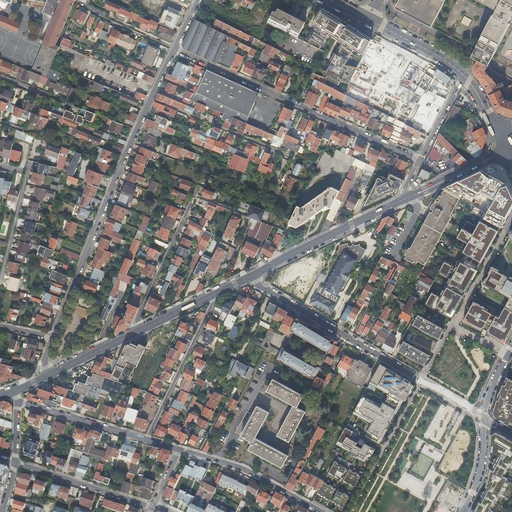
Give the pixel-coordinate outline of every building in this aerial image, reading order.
[(0,0),(0,26),(17,33),(21,24),(0,14),(0,0),(2,0),(10,4),(12,0),(0,0)] [(42,44),(43,44),(57,50),(58,51),(59,47),(56,45),(74,0),(61,0),(61,1),(59,0),(47,0),(42,11),(54,17),(42,44)] [(252,9),(256,2),(252,0),(243,0),(241,4),(245,7),(246,6),(248,3),(250,4),(248,7),(252,9)] [(471,57),(477,61),(488,66),(490,62),(492,58),(511,68),(511,0),(399,0),(395,8),(449,36),(475,50),(473,53),(471,57)] [(157,29),(159,23),(145,17),(146,16),(136,12),(136,13),(132,11),(132,13),(129,12),(121,8),(122,7),(108,1),(106,6),(119,12),(118,16),(126,19),(126,18),(129,19),(129,18),(133,20),(133,19),(136,20),(138,21),(143,23),(141,28),(146,30),(146,31),(150,33),(152,27),(157,29)] [(202,5),(200,10),(205,12),(206,13),(209,14),(211,10),(208,8),(202,5)] [(159,22),(173,29),(180,15),(179,15),(181,11),(168,6),(167,9),(165,9),(161,18),(160,18),(160,19),(159,22)] [(350,25),(323,8),(313,23),(316,25),(306,42),(320,49),(321,46),(321,45),(322,44),(329,34),(342,42),(339,47),(336,54),(334,53),(324,73),(327,75),(325,78),(338,85),(341,78),(349,82),(356,70),(346,64),(351,54),(354,50),(358,52),(357,54),(363,57),(363,56),(368,46),(372,39),(350,25)] [(76,9),(73,16),(84,21),(87,14),(78,10),(76,9)] [(277,12),(273,11),(268,21),(298,36),(305,23),(278,9),(277,12)] [(91,13),(86,25),(90,27),(95,15),(92,14),(91,13)] [(230,69),(237,53),(239,49),(237,48),(240,41),(195,19),(182,44),(184,48),(230,69)] [(217,19),(216,21),(214,24),(221,27),(229,31),(232,32),(248,40),(250,35),(217,19)] [(96,32),(95,35),(98,37),(102,29),(105,22),(102,21),(101,24),(99,23),(95,31),(96,32)] [(162,31),(160,36),(171,40),(173,36),(175,31),(169,28),(169,29),(161,26),(159,30),(162,31)] [(102,29),(98,37),(106,40),(109,32),(102,29)] [(120,33),(120,32),(116,30),(111,42),(115,44),(116,43),(120,33)] [(69,32),(66,31),(61,44),(68,47),(72,48),(73,44),(70,42),(71,40),(66,38),(69,32)] [(124,35),(120,33),(116,43),(129,48),(130,47),(134,49),(137,41),(133,39),(129,37),(129,36),(125,34),(124,35)] [(266,47),(263,53),(269,56),(273,58),(277,51),(280,53),(281,53),(286,55),(287,54),(259,40),(254,37),(253,39),(255,40),(253,43),(259,46),(260,44),(266,47)] [(240,48),(242,49),(242,47),(249,51),(251,47),(242,43),(240,48)] [(43,44),(31,71),(46,77),(50,67),(57,50),(43,44)] [(146,52),(142,63),(152,67),(160,49),(149,45),(146,52)] [(251,47),(249,51),(248,54),(253,56),(257,50),(251,47)] [(240,55),(237,53),(230,69),(237,72),(239,67),(238,66),(240,61),(242,62),(244,57),(240,55)] [(270,63),(269,66),(278,70),(279,68),(280,64),(273,61),(274,59),(273,58),(270,63)] [(108,59),(107,63),(127,72),(129,68),(117,63),(116,65),(114,64),(114,63),(112,62),(113,61),(108,59)] [(4,60),(0,69),(9,73),(12,65),(8,63),(8,62),(4,60)] [(243,70),(252,74),(252,73),(256,65),(248,61),(243,70)] [(484,87),(485,87),(495,83),(491,78),(490,79),(485,70),(487,67),(488,66),(477,61),(473,68),(473,72),(478,77),(481,81),(484,87)] [(187,82),(192,72),(193,69),(178,62),(172,76),(184,81),(187,82)] [(259,76),(264,78),(267,70),(262,68),(262,70),(258,68),(260,63),(258,62),(256,65),(252,73),(255,74),(254,75),(258,77),(259,76)] [(197,74),(201,67),(196,64),(193,69),(192,72),(197,74)] [(278,81),(275,89),(281,92),(290,72),(298,76),(300,72),(286,64),(282,73),(280,77),(278,81)] [(16,80),(19,81),(20,79),(21,78),(25,68),(22,67),(20,73),(19,72),(17,78),(16,80)] [(46,77),(48,78),(52,79),(61,83),(65,73),(50,67),(46,77)] [(501,77),(502,75),(489,67),(488,68),(490,69),(489,71),(501,77)] [(25,68),(21,78),(28,81),(30,76),(39,80),(39,81),(46,83),(48,78),(46,77),(31,71),(25,68)] [(155,76),(158,71),(154,70),(154,71),(146,68),(145,71),(144,70),(143,71),(155,76)] [(226,121),(231,123),(234,118),(246,123),(259,92),(214,73),(207,69),(206,71),(205,75),(203,78),(202,81),(199,87),(196,94),(193,93),(190,99),(197,102),(206,106),(223,113),(220,119),(225,121),(226,121)] [(205,75),(206,71),(201,69),(198,75),(200,76),(203,78),(205,75)] [(435,83),(451,91),(458,78),(441,70),(435,83)] [(143,79),(152,83),(155,77),(145,73),(143,79)] [(193,84),(187,82),(184,81),(172,76),(167,74),(165,78),(177,83),(182,85),(186,85),(191,87),(193,84)] [(501,78),(511,84),(511,80),(502,75),(501,77),(501,78)] [(313,84),(318,87),(323,89),(330,92),(330,93),(332,93),(334,88),(320,81),(315,79),(313,84)] [(51,82),(49,86),(63,91),(69,93),(71,87),(63,84),(58,82),(57,85),(51,82)] [(104,86),(95,82),(93,88),(102,92),(104,86)] [(485,87),(489,95),(505,88),(502,82),(496,85),(495,83),(485,87)] [(177,86),(169,83),(166,90),(174,94),(177,86)] [(505,88),(489,95),(497,111),(511,116),(511,102),(504,100),(501,93),(504,91),(506,95),(511,92),(511,84),(505,88)] [(188,91),(193,93),(196,94),(199,87),(196,86),(195,85),(193,90),(190,88),(189,88),(187,91),(188,91)] [(311,88),(305,102),(314,106),(319,94),(317,93),(317,92),(315,92),(316,92),(316,90),(311,88)] [(344,93),(334,88),(332,93),(331,94),(349,103),(347,108),(343,106),(342,108),(330,102),(333,96),(331,95),(330,98),(324,111),(338,117),(340,112),(349,116),(350,116),(355,103),(357,100),(344,93)] [(0,97),(0,100),(11,104),(15,94),(3,89),(0,97)] [(188,104),(190,99),(193,93),(188,91),(185,97),(184,97),(182,102),(188,104)] [(147,95),(139,92),(136,99),(139,100),(144,102),(144,100),(141,99),(142,96),(146,98),(147,95)] [(170,105),(173,99),(159,93),(156,99),(170,105)] [(331,94),(332,93),(330,93),(328,97),(325,95),(324,98),(319,109),(324,111),(330,98),(331,95),(331,94)] [(136,99),(134,98),(124,94),(122,99),(137,105),(139,100),(136,99)] [(349,103),(331,94),(331,95),(333,96),(330,102),(342,108),(343,106),(347,108),(349,103)] [(93,96),(90,95),(88,100),(87,99),(86,101),(87,102),(86,104),(98,109),(99,107),(107,110),(110,103),(102,100),(93,96)] [(21,108),(24,109),(30,112),(34,102),(25,98),(21,108)] [(192,114),(195,108),(173,99),(170,105),(192,114)] [(7,111),(11,112),(14,105),(11,104),(0,100),(0,108),(5,110),(7,111)] [(448,116),(444,123),(448,128),(453,118),(454,119),(460,108),(459,107),(461,102),(456,100),(454,105),(453,105),(448,115),(448,116)] [(165,106),(155,102),(153,106),(158,108),(165,111),(165,109),(164,109),(165,106)] [(204,112),(206,106),(197,102),(195,108),(204,112)] [(369,106),(365,103),(363,107),(355,103),(350,116),(358,119),(358,118),(367,122),(373,110),(368,108),(369,106)] [(22,115),(24,109),(21,108),(16,106),(14,114),(18,115),(19,116),(21,117),(22,115)] [(88,110),(77,106),(74,113),(69,111),(66,118),(80,123),(81,123),(84,116),(85,117),(88,110)] [(278,121),(283,123),(284,120),(289,109),(284,107),(278,121)] [(52,112),(42,108),(39,115),(48,118),(49,119),(52,112)] [(167,117),(169,112),(166,111),(165,111),(158,108),(156,112),(167,117)] [(374,108),(373,110),(367,122),(366,124),(377,129),(379,126),(384,128),(386,124),(386,123),(387,122),(390,116),(385,113),(381,121),(379,120),(377,119),(372,117),(372,115),(373,116),(374,115),(377,110),(374,108)] [(22,115),(28,118),(29,115),(30,112),(24,109),(22,115)] [(283,123),(286,124),(287,125),(289,120),(293,111),(289,109),(284,120),(283,123)] [(127,118),(135,121),(138,114),(136,113),(132,112),(130,116),(128,115),(127,118)] [(31,116),(30,120),(39,124),(37,128),(44,130),(45,126),(47,121),(48,118),(39,115),(33,113),(31,116)] [(155,122),(166,126),(168,119),(158,115),(155,122)] [(474,129),(482,125),(477,115),(468,119),(470,122),(471,122),(473,125),(472,127),(474,129)] [(398,120),(390,116),(387,122),(386,123),(395,127),(389,140),(397,143),(400,137),(406,124),(404,123),(398,120)] [(77,124),(79,125),(80,123),(66,118),(65,117),(63,122),(76,126),(77,124)] [(236,132),(243,135),(245,129),(248,123),(246,123),(234,118),(231,123),(241,127),(241,126),(243,127),(242,129),(240,129),(239,129),(238,130),(237,130),(236,132)] [(298,127),(304,130),(308,120),(303,118),(298,127)] [(123,124),(109,119),(108,123),(112,125),(110,129),(115,131),(119,133),(123,124)] [(150,127),(154,129),(156,125),(161,127),(160,129),(163,131),(164,130),(171,133),(173,129),(172,128),(169,127),(166,126),(155,122),(147,119),(144,125),(150,127)] [(305,131),(309,133),(314,124),(315,121),(310,119),(305,131)] [(224,127),(229,129),(231,123),(226,121),(225,121),(223,126),(224,127)] [(248,123),(245,129),(263,136),(265,131),(248,123)] [(277,136),(281,138),(286,128),(285,127),(286,124),(283,123),(277,136)] [(106,139),(108,134),(98,130),(90,127),(83,124),(82,126),(91,130),(91,131),(94,133),(94,134),(106,139)] [(386,124),(384,128),(382,133),(389,136),(393,127),(386,124)] [(422,132),(406,124),(400,137),(410,142),(413,135),(419,138),(420,136),(422,132)] [(190,136),(203,141),(206,142),(208,138),(209,135),(213,127),(210,126),(206,134),(205,136),(198,133),(199,131),(193,128),(193,129),(192,132),(190,136)] [(213,149),(216,141),(210,138),(211,136),(212,136),(213,135),(218,138),(221,129),(213,126),(213,127),(209,135),(208,138),(206,142),(203,141),(201,145),(213,149)] [(160,135),(161,132),(154,129),(150,127),(147,134),(157,138),(158,134),(160,135)] [(324,137),(329,140),(334,130),(327,127),(327,128),(322,138),(323,139),(324,137)] [(466,148),(474,158),(480,155),(486,137),(486,135),(483,127),(477,130),(472,133),(474,137),(474,140),(477,144),(473,147),(471,145),(470,146),(470,145),(466,148)] [(102,139),(75,129),(73,134),(77,135),(88,139),(88,140),(100,144),(101,141),(104,142),(104,140),(102,139)] [(34,136),(23,132),(16,130),(15,136),(32,143),(34,136)] [(329,140),(327,145),(329,146),(331,141),(330,141),(331,139),(339,142),(343,134),(334,130),(329,140)] [(263,136),(261,139),(267,141),(268,139),(267,138),(269,136),(273,138),(272,140),(271,142),(278,145),(279,143),(281,138),(277,136),(274,135),(270,133),(265,131),(263,136)] [(440,132),(437,138),(450,151),(454,147),(444,137),(440,132)] [(309,133),(305,142),(311,145),(315,136),(309,133)] [(153,146),(157,138),(147,134),(144,143),(153,146)] [(230,135),(228,135),(225,141),(222,149),(228,151),(233,137),(234,136),(230,134),(230,135)] [(343,134),(339,142),(347,146),(350,138),(349,138),(349,137),(343,134)] [(287,135),(285,139),(297,144),(299,140),(287,135)] [(310,150),(316,152),(317,150),(322,139),(319,138),(320,136),(316,135),(310,150)] [(437,138),(432,147),(440,155),(446,154),(448,157),(452,153),(450,151),(437,138)] [(168,142),(161,139),(159,146),(166,149),(168,142)] [(222,149),(225,141),(220,139),(218,142),(216,141),(213,149),(221,153),(222,149)] [(285,139),(282,145),(296,150),(299,152),(302,146),(297,144),(285,139)] [(242,151),(237,149),(237,150),(236,151),(235,154),(237,155),(248,159),(254,143),(250,141),(245,152),(242,151)] [(354,149),(363,153),(367,145),(358,141),(354,149)] [(256,144),(254,143),(248,159),(251,160),(260,164),(266,150),(267,148),(264,147),(259,158),(257,157),(255,156),(254,156),(256,152),(255,151),(256,147),(258,144),(256,144)] [(193,159),(195,153),(173,144),(169,154),(180,158),(181,155),(182,153),(187,155),(186,156),(193,159)] [(45,152),(58,157),(61,149),(48,145),(45,152)] [(105,149),(101,147),(99,151),(101,152),(103,153),(100,161),(102,162),(109,164),(112,156),(110,155),(112,151),(105,149)] [(150,158),(153,151),(142,147),(139,154),(148,157),(150,158)] [(452,158),(459,165),(468,161),(458,151),(456,149),(454,147),(450,151),(452,153),(454,155),(453,157),(452,158)] [(12,148),(11,148),(11,150),(5,148),(4,151),(3,157),(10,158),(12,150),(12,148)] [(69,175),(73,177),(82,154),(76,152),(69,149),(68,152),(68,153),(69,153),(74,155),(71,163),(66,161),(65,164),(70,166),(67,174),(69,175)] [(336,149),(333,156),(352,165),(355,158),(351,156),(348,154),(341,151),(336,149)] [(10,158),(19,160),(21,152),(12,150),(10,158)] [(266,150),(260,164),(273,169),(275,163),(271,161),(270,165),(266,163),(266,162),(271,152),(266,150)] [(371,158),(377,161),(378,158),(381,152),(375,150),(371,158)] [(381,152),(378,158),(384,160),(384,161),(385,162),(385,161),(388,154),(385,152),(385,151),(382,150),(381,152)] [(68,153),(68,152),(62,151),(57,167),(63,169),(65,164),(66,161),(68,153)] [(322,155),(320,160),(315,169),(322,172),(330,155),(331,154),(324,151),(323,152),(322,155)] [(145,164),(148,157),(139,154),(138,153),(135,161),(145,164)] [(234,153),(232,160),(248,167),(251,160),(248,159),(237,155),(235,154),(234,153)] [(388,154),(385,161),(393,165),(396,158),(392,156),(390,155),(390,154),(389,153),(388,154)] [(361,157),(360,160),(366,162),(373,165),(375,166),(376,163),(373,162),(368,161),(366,159),(361,157)] [(344,182),(339,191),(331,208),(326,218),(332,221),(349,185),(351,181),(356,172),(355,172),(358,167),(363,169),(364,168),(366,162),(360,160),(356,158),(353,164),(352,165),(350,170),(346,178),(344,182)] [(391,173),(404,179),(407,174),(396,169),(397,168),(404,171),(408,162),(399,158),(395,167),(394,166),(392,171),(391,173)] [(98,160),(95,159),(94,161),(98,163),(98,164),(99,165),(97,169),(107,172),(110,165),(109,164),(102,162),(100,161),(98,160)] [(248,167),(232,160),(229,166),(246,173),(248,167)] [(145,164),(135,161),(133,166),(134,166),(133,170),(142,173),(145,164)] [(373,165),(366,162),(364,168),(367,169),(365,173),(364,176),(365,176),(369,179),(372,173),(375,168),(372,167),(373,165)] [(297,163),(293,173),(297,175),(302,165),(297,163)] [(38,169),(37,173),(45,175),(55,177),(60,179),(62,173),(63,169),(57,167),(49,166),(48,170),(47,171),(38,169)] [(103,174),(89,169),(84,181),(89,183),(99,187),(103,174)] [(511,195),(508,184),(482,171),(443,189),(444,191),(461,199),(463,200),(468,193),(475,198),(484,194),(494,200),(487,213),(481,210),(477,215),(484,218),(501,229),(511,206),(511,205),(511,203),(511,195)] [(37,173),(34,172),(32,181),(36,182),(36,183),(41,184),(42,180),(43,180),(45,175),(37,173)] [(143,177),(130,172),(127,179),(135,182),(137,178),(141,180),(143,177)] [(400,188),(404,179),(391,173),(388,178),(381,175),(379,181),(377,180),(365,205),(400,188)] [(73,177),(69,175),(67,180),(77,184),(79,179),(73,177)] [(287,181),(287,182),(296,186),(298,179),(289,175),(288,175),(286,180),(287,181)] [(365,176),(364,176),(363,176),(357,187),(364,190),(369,179),(365,176)] [(191,185),(192,182),(186,180),(183,179),(179,187),(182,188),(180,191),(187,194),(190,187),(191,185)] [(10,190),(10,187),(12,181),(5,180),(2,193),(6,194),(7,190),(10,190)] [(148,190),(154,193),(158,183),(152,181),(148,190)] [(135,185),(126,182),(122,193),(132,198),(136,190),(133,189),(135,185)] [(296,186),(287,182),(284,188),(293,192),(296,186)] [(87,185),(84,194),(86,195),(94,198),(99,187),(89,183),(88,185),(87,185)] [(50,184),(49,190),(56,192),(58,186),(55,185),(50,184)] [(17,202),(19,197),(20,191),(15,190),(15,189),(12,188),(10,187),(10,190),(7,199),(9,200),(17,202)] [(36,187),(33,200),(43,203),(45,195),(52,197),(55,197),(56,192),(49,190),(36,187)] [(215,191),(206,187),(203,194),(212,198),(215,191)] [(297,206),(296,207),(293,213),(290,220),(288,223),(297,227),(327,206),(331,208),(339,191),(332,187),(331,187),(329,188),(329,189),(327,190),(325,191),(325,192),(321,195),(320,195),(319,196),(317,196),(316,198),(315,198),(314,198),(313,200),(312,200),(311,201),(310,202),(309,202),(308,204),(306,204),(306,205),(304,206),(303,206),(302,207),(301,207),(297,206)] [(175,200),(178,201),(183,203),(186,195),(174,189),(172,193),(177,195),(175,200)] [(438,202),(436,201),(436,200),(435,202),(434,202),(430,208),(430,209),(431,210),(409,248),(408,248),(404,255),(406,256),(404,259),(413,264),(414,262),(417,264),(418,262),(424,265),(426,262),(426,263),(461,199),(444,191),(441,196),(439,195),(437,199),(439,200),(438,202)] [(117,201),(113,200),(111,203),(116,205),(118,206),(119,203),(126,206),(129,199),(137,203),(138,200),(132,198),(122,193),(121,193),(117,201)] [(98,203),(99,200),(94,198),(86,195),(82,206),(91,209),(92,205),(91,205),(93,201),(98,203)] [(351,195),(346,205),(354,209),(359,199),(351,195)] [(31,201),(28,210),(37,212),(39,203),(31,201)] [(217,205),(209,202),(208,205),(210,206),(205,217),(210,220),(216,208),(217,205)] [(50,204),(45,203),(42,213),(49,215),(50,212),(51,210),(52,205),(50,204)] [(169,213),(168,216),(175,219),(179,210),(180,210),(168,204),(165,211),(169,213)] [(123,221),(128,209),(118,206),(116,205),(112,216),(123,221)] [(88,217),(91,210),(91,209),(82,206),(81,209),(79,208),(78,212),(79,213),(77,217),(84,220),(86,216),(88,217)] [(37,212),(28,210),(25,220),(27,220),(36,223),(39,212),(37,212)] [(407,210),(403,217),(408,220),(412,213),(407,210)] [(388,217),(385,223),(387,224),(386,225),(391,227),(392,225),(396,218),(399,212),(400,211),(394,214),(392,219),(388,217)] [(161,225),(161,226),(170,230),(173,224),(175,219),(168,216),(166,215),(164,220),(165,221),(163,226),(161,225)] [(241,219),(232,215),(228,225),(236,229),(241,219)] [(138,229),(144,231),(145,232),(145,230),(149,222),(151,218),(144,216),(138,229)] [(380,223),(376,229),(381,232),(385,223),(388,217),(389,216),(382,220),(380,223)] [(190,222),(188,227),(196,230),(199,232),(201,233),(204,226),(203,226),(206,220),(202,218),(200,224),(200,225),(200,226),(190,222)] [(254,219),(251,218),(250,220),(246,227),(249,229),(254,219)] [(332,221),(326,218),(319,233),(328,229),(332,221)] [(78,223),(69,219),(63,233),(73,237),(78,223)] [(108,224),(106,228),(118,232),(121,224),(108,219),(107,223),(108,224)] [(265,243),(273,226),(264,223),(258,220),(254,219),(249,229),(247,234),(250,236),(259,240),(260,240),(262,241),(260,246),(263,247),(265,243)] [(497,229),(479,219),(472,233),(462,228),(458,237),(467,242),(462,250),(480,260),(497,229)] [(35,233),(38,223),(27,220),(24,231),(35,233)] [(236,229),(228,225),(223,235),(225,236),(231,239),(236,229)] [(391,227),(388,233),(393,236),(397,228),(392,225),(391,227)] [(170,230),(161,226),(160,227),(162,228),(158,236),(166,240),(170,230)] [(196,230),(188,227),(185,234),(192,237),(196,230)] [(106,228),(104,232),(120,239),(124,240),(125,236),(106,228)] [(119,279),(124,281),(127,274),(132,262),(137,250),(141,241),(140,241),(144,231),(138,229),(134,239),(132,243),(130,248),(126,258),(122,268),(118,277),(117,279),(119,279)] [(24,231),(23,230),(20,241),(29,243),(32,233),(24,231)] [(120,239),(104,232),(102,236),(115,241),(115,240),(119,241),(120,239)] [(199,232),(195,240),(200,242),(204,234),(201,233),(199,232)] [(201,250),(204,251),(211,236),(204,233),(204,234),(200,242),(196,250),(192,260),(189,266),(194,269),(200,255),(198,254),(201,250)] [(276,234),(271,244),(277,246),(282,236),(279,235),(280,234),(278,233),(278,234),(276,234)] [(58,240),(59,237),(51,234),(47,245),(51,246),(53,238),(58,240)] [(510,298),(505,307),(511,311),(511,235),(511,238),(511,240),(511,279),(508,277),(492,269),(484,284),(510,298)] [(96,242),(95,246),(99,247),(101,248),(102,246),(108,248),(111,241),(102,237),(100,243),(96,242)] [(183,237),(181,243),(191,247),(192,246),(190,245),(192,241),(183,237)] [(511,240),(511,238),(510,237),(502,252),(511,271),(508,277),(511,279),(511,240)] [(168,245),(155,239),(154,241),(154,243),(162,246),(163,247),(167,248),(168,245)] [(27,254),(29,243),(20,241),(18,252),(27,254)] [(241,251),(254,257),(259,247),(251,243),(250,243),(246,241),(241,251)] [(263,247),(261,251),(263,252),(260,258),(264,259),(266,254),(270,246),(265,243),(263,247)] [(322,310),(330,315),(335,305),(337,303),(338,299),(340,297),(337,296),(346,280),(346,281),(348,277),(350,274),(349,273),(351,270),(357,260),(359,261),(362,255),(365,250),(360,247),(359,245),(355,246),(355,248),(352,248),(349,247),(347,246),(347,244),(340,246),(340,248),(338,253),(342,255),(332,273),(324,288),(320,286),(316,294),(315,293),(310,303),(317,307),(322,310)] [(50,259),(53,250),(46,247),(40,245),(40,246),(37,254),(44,256),(50,259)] [(180,246),(176,253),(186,257),(187,255),(186,255),(188,250),(180,246)] [(271,256),(273,256),(276,248),(270,246),(266,254),(271,256)] [(99,247),(95,257),(104,260),(108,262),(112,253),(109,252),(101,248),(99,247)] [(212,257),(221,261),(226,251),(217,247),(212,257)] [(321,260),(328,263),(333,250),(326,247),(321,260)] [(150,248),(147,255),(148,255),(150,256),(155,258),(156,259),(157,259),(160,252),(150,248)] [(70,256),(76,259),(78,255),(66,250),(64,254),(70,256)] [(25,261),(27,254),(18,252),(16,259),(25,261)] [(373,259),(370,266),(375,269),(377,265),(381,257),(382,256),(377,253),(373,259)] [(203,254),(194,273),(198,275),(201,270),(205,272),(208,267),(212,258),(210,257),(210,256),(206,254),(206,255),(203,254)] [(172,262),(188,269),(188,268),(180,264),(183,258),(175,255),(172,262)] [(53,263),(54,260),(50,259),(44,256),(42,260),(41,265),(46,267),(49,261),(51,262),(53,263)] [(95,257),(92,267),(95,268),(100,270),(104,260),(95,257)] [(212,258),(208,267),(216,271),(221,261),(212,257),(212,258)] [(391,267),(394,262),(383,257),(380,262),(391,267)] [(140,259),(137,264),(144,268),(154,272),(156,267),(149,264),(148,267),(145,266),(146,264),(145,261),(140,259)] [(463,291),(465,292),(477,270),(460,260),(456,267),(452,273),(450,278),(452,279),(449,284),(463,291)] [(17,273),(19,263),(10,261),(8,271),(17,273)] [(397,267),(399,265),(394,262),(391,267),(387,275),(385,278),(390,281),(390,280),(396,269),(392,268),(394,265),(397,267)] [(439,272),(450,278),(452,273),(456,267),(445,262),(439,272)] [(73,272),(75,268),(64,264),(62,268),(73,272)] [(169,270),(174,273),(175,273),(178,267),(171,264),(168,270),(169,270)] [(300,266),(296,275),(288,271),(282,286),(285,287),(287,283),(296,286),(303,267),(300,266)] [(95,268),(91,278),(100,281),(103,271),(100,270),(95,268)] [(154,272),(144,268),(142,273),(147,275),(152,277),(154,272)] [(305,304),(318,273),(306,268),(302,278),(307,281),(298,302),(305,304)] [(380,272),(376,270),(375,269),(374,271),(373,272),(367,284),(369,285),(371,280),(374,282),(380,272)] [(64,284),(68,276),(53,270),(51,274),(53,274),(51,278),(64,284)] [(170,283),(172,278),(174,273),(169,270),(166,279),(160,276),(159,278),(164,281),(166,281),(170,283)] [(6,281),(16,283),(18,275),(8,272),(6,281)] [(175,286),(179,288),(181,284),(184,277),(175,273),(174,273),(172,278),(177,280),(175,286)] [(127,274),(124,281),(130,284),(133,277),(127,274)] [(428,292),(434,282),(426,278),(425,278),(426,276),(422,274),(416,285),(428,292)] [(118,290),(119,279),(117,279),(112,289),(110,295),(115,297),(118,290)] [(85,288),(95,293),(98,284),(88,280),(85,288)] [(389,296),(390,294),(394,286),(392,285),(394,282),(390,280),(390,281),(381,297),(379,301),(384,303),(386,299),(383,298),(385,293),(389,296)] [(164,295),(170,283),(166,281),(165,283),(163,286),(161,285),(158,293),(164,295)] [(63,286),(53,282),(50,291),(59,295),(63,286)] [(140,287),(136,286),(134,291),(136,292),(135,295),(133,294),(131,298),(133,299),(131,304),(136,306),(140,298),(139,297),(142,290),(140,289),(141,287),(143,288),(147,290),(149,285),(142,282),(140,287)] [(163,298),(162,299),(165,300),(172,284),(170,283),(164,295),(163,298)] [(200,283),(194,294),(201,291),(204,285),(200,283)] [(366,297),(372,286),(369,285),(367,284),(359,298),(361,299),(364,295),(366,297)] [(447,289),(461,295),(463,291),(449,284),(447,289)] [(510,298),(484,284),(479,293),(505,307),(510,298)] [(435,306),(450,313),(452,308),(455,310),(463,296),(461,295),(447,289),(439,298),(435,306)] [(59,297),(46,292),(45,295),(44,299),(45,300),(44,304),(53,308),(58,310),(60,305),(56,303),(59,297)] [(31,295),(25,293),(24,296),(23,301),(29,303),(30,301),(30,299),(31,295)] [(239,295),(236,302),(234,305),(241,309),(247,297),(248,295),(245,293),(243,297),(239,295)] [(449,318),(451,318),(456,310),(455,310),(452,308),(450,313),(435,306),(439,298),(431,293),(425,305),(434,310),(436,309),(439,311),(438,313),(449,318)] [(399,302),(398,304),(396,303),(394,307),(410,315),(419,299),(412,295),(406,306),(399,302)] [(108,300),(100,318),(106,321),(110,310),(112,307),(109,306),(112,297),(110,296),(108,300)] [(146,308),(156,313),(161,301),(151,296),(146,308)] [(247,297),(241,309),(241,310),(237,317),(241,319),(244,318),(246,313),(251,315),(257,302),(247,297)] [(335,305),(330,315),(336,305),(341,298),(340,297),(338,299),(337,303),(335,305)] [(349,315),(347,320),(353,323),(355,320),(363,305),(365,301),(364,301),(361,299),(359,298),(357,301),(357,302),(355,305),(354,307),(352,311),(349,315)] [(234,305),(236,302),(231,299),(229,304),(226,303),(225,303),(223,308),(222,309),(223,310),(230,314),(234,305)] [(279,308),(270,302),(265,312),(274,317),(279,308)] [(50,315),(53,308),(44,304),(41,303),(40,303),(38,307),(36,306),(35,311),(45,315),(45,313),(50,315)] [(127,312),(135,316),(139,307),(136,306),(131,304),(129,303),(127,306),(130,307),(127,312)] [(485,308),(476,303),(475,305),(473,304),(464,317),(466,318),(467,320),(470,322),(479,328),(482,328),(484,327),(492,314),(484,310),(485,308)] [(346,308),(340,319),(346,322),(347,320),(349,315),(352,311),(348,309),(350,305),(348,304),(348,305),(346,308)] [(511,311),(505,307),(502,312),(499,318),(496,317),(488,328),(488,330),(488,332),(491,334),(501,340),(502,338),(505,339),(511,327),(511,324),(511,321),(511,311)] [(15,310),(10,308),(7,317),(16,320),(19,311),(15,310)] [(287,313),(279,308),(274,317),(274,319),(279,322),(280,320),(282,321),(281,323),(282,323),(286,315),(287,313)] [(384,325),(391,311),(386,308),(378,322),(384,325)] [(221,314),(218,321),(219,321),(225,324),(232,328),(233,325),(237,317),(230,314),(223,310),(223,311),(221,314)] [(46,317),(46,315),(45,315),(35,311),(31,320),(45,325),(47,317),(46,317)] [(125,318),(129,326),(131,325),(135,316),(127,312),(125,317),(125,318)] [(398,317),(408,322),(411,317),(401,312),(398,317)] [(374,315),(372,314),(362,333),(364,334),(365,333),(367,334),(372,324),(370,323),(374,315)] [(466,318),(464,317),(463,320),(463,322),(464,324),(472,327),(482,332),(483,330),(488,332),(488,334),(496,341),(504,345),(511,329),(511,327),(505,339),(502,338),(501,340),(491,334),(488,332),(488,330),(488,328),(496,317),(492,314),(484,327),(482,328),(479,328),(470,322),(467,320),(466,318)] [(296,320),(286,315),(282,323),(279,330),(289,335),(296,320)] [(116,316),(113,324),(118,326),(121,319),(122,318),(116,316)] [(433,324),(432,323),(431,323),(428,321),(418,316),(413,325),(415,325),(414,326),(437,339),(438,338),(439,339),(444,330),(433,324)] [(362,322),(360,325),(357,332),(360,334),(364,327),(362,325),(363,322),(366,324),(368,319),(365,317),(362,322)] [(121,319),(115,333),(129,326),(125,318),(121,319)] [(312,327),(297,318),(296,320),(289,335),(280,352),(277,358),(276,360),(287,366),(287,364),(303,373),(303,375),(314,381),(316,377),(324,361),(327,356),(328,355),(329,353),(333,345),(335,341),(336,341),(321,332),(320,332),(319,332),(318,332),(318,333),(313,330),(313,329),(313,328),(312,327)] [(207,328),(205,331),(207,332),(215,336),(217,331),(215,330),(218,323),(210,319),(206,328),(207,328)] [(270,326),(260,321),(259,324),(268,329),(269,328),(270,326)] [(181,322),(176,334),(175,334),(191,342),(194,335),(186,331),(188,327),(188,326),(189,323),(187,322),(186,324),(181,322)] [(380,331),(382,328),(376,324),(373,330),(379,333),(380,331)] [(232,328),(229,334),(235,337),(240,329),(233,325),(232,328)] [(259,348),(264,351),(270,354),(277,358),(280,352),(269,346),(269,343),(274,333),(272,332),(268,330),(259,348)] [(375,340),(383,344),(388,336),(380,331),(379,333),(375,340)] [(215,336),(207,332),(203,340),(211,345),(215,336)] [(383,344),(382,348),(391,353),(395,344),(392,342),(395,338),(389,335),(388,336),(383,344)] [(126,345),(122,353),(125,355),(125,356),(126,357),(127,356),(133,359),(143,336),(140,338),(126,345)] [(37,342),(38,340),(30,338),(28,344),(24,343),(23,347),(27,348),(36,350),(38,343),(37,342)] [(10,342),(8,350),(10,350),(11,348),(15,349),(16,345),(17,341),(11,339),(10,342)] [(333,359),(335,356),(334,355),(338,348),(335,346),(337,342),(335,341),(333,345),(329,353),(330,353),(329,356),(328,355),(327,356),(333,359)] [(180,352),(183,353),(187,345),(182,342),(180,345),(179,344),(178,346),(177,345),(174,349),(180,352)] [(399,344),(396,350),(399,351),(400,352),(400,353),(422,365),(423,365),(424,365),(429,356),(419,351),(418,350),(416,349),(414,348),(404,342),(402,345),(399,344)] [(197,347),(193,355),(200,359),(205,351),(205,350),(200,347),(200,348),(197,347)] [(34,359),(36,350),(27,348),(24,357),(34,359)] [(174,349),(172,348),(167,357),(168,358),(175,361),(176,361),(180,352),(174,349)] [(144,365),(145,366),(140,379),(145,381),(156,355),(149,352),(144,365)] [(91,372),(93,373),(97,374),(99,370),(100,367),(100,366),(105,357),(106,355),(106,354),(99,358),(99,360),(98,362),(96,361),(95,365),(94,364),(92,366),(94,367),(94,368),(93,367),(91,372)] [(100,366),(100,367),(104,368),(105,366),(103,365),(104,363),(110,365),(112,360),(110,359),(111,357),(106,355),(105,357),(100,366)] [(354,360),(344,355),(338,366),(348,371),(354,360)] [(331,365),(333,359),(327,356),(324,361),(331,365)] [(110,379),(123,384),(128,386),(129,382),(131,380),(116,375),(119,368),(119,367),(123,359),(120,358),(118,362),(112,375),(110,379)] [(165,368),(166,368),(170,370),(172,367),(175,361),(168,358),(165,364),(167,364),(165,368)] [(203,368),(206,363),(198,359),(194,366),(200,369),(201,367),(203,368)] [(238,373),(250,379),(254,369),(248,366),(248,367),(241,363),(240,364),(236,362),(237,361),(233,359),(226,372),(230,374),(230,375),(235,378),(238,373)] [(358,361),(355,359),(354,360),(348,371),(346,375),(349,376),(347,378),(352,380),(351,382),(357,385),(358,384),(362,386),(372,369),(368,366),(368,365),(359,360),(358,361)] [(112,375),(118,362),(114,360),(109,370),(107,373),(101,371),(99,370),(97,374),(110,379),(112,375)] [(2,363),(0,370),(9,372),(10,373),(11,371),(12,371),(13,366),(10,365),(4,363),(2,363)] [(415,383),(380,364),(371,380),(390,391),(389,394),(385,402),(384,402),(382,406),(363,395),(355,410),(374,421),(366,435),(372,438),(378,441),(380,437),(381,437),(386,427),(387,428),(395,413),(394,412),(396,408),(400,400),(402,398),(406,399),(415,383)] [(163,374),(161,377),(166,380),(167,380),(169,377),(170,377),(173,371),(170,370),(166,368),(165,368),(164,370),(163,373),(163,374)] [(13,378),(18,380),(24,377),(14,374),(10,373),(9,372),(0,370),(0,369),(0,380),(1,381),(1,379),(7,381),(8,377),(10,378),(13,377),(13,378)] [(183,376),(185,377),(191,380),(195,373),(187,369),(183,376)] [(86,384),(101,389),(119,396),(123,384),(110,379),(97,374),(93,373),(92,377),(89,376),(86,384)] [(185,377),(180,389),(182,390),(188,394),(194,382),(191,380),(185,377)] [(326,383),(316,377),(314,381),(311,385),(311,386),(313,386),(314,385),(323,390),(326,383)] [(511,381),(506,378),(504,381),(501,388),(498,397),(496,404),(493,413),(496,418),(509,426),(510,423),(511,423),(511,381)] [(306,411),(297,406),(303,395),(273,379),(267,390),(293,404),(293,405),(291,408),(277,434),(290,441),(306,411)] [(164,382),(159,380),(158,382),(157,382),(155,388),(154,388),(153,390),(154,391),(154,393),(158,395),(164,382)] [(85,396),(98,400),(101,389),(86,384),(79,382),(78,384),(76,383),(73,392),(85,396)] [(64,397),(65,398),(68,390),(64,388),(55,385),(52,393),(58,395),(64,397)] [(235,387),(229,399),(227,402),(229,403),(227,406),(234,410),(236,407),(238,402),(232,399),(237,389),(235,387)] [(57,403),(61,405),(62,403),(64,397),(58,395),(52,393),(40,389),(39,391),(39,393),(40,393),(40,395),(49,398),(50,395),(58,398),(57,401),(54,400),(53,402),(57,403)] [(177,401),(184,404),(185,401),(186,401),(188,398),(187,398),(189,394),(188,394),(182,390),(177,401)] [(216,392),(215,392),(213,396),(210,394),(208,397),(211,399),(212,398),(219,401),(222,395),(216,392)] [(27,399),(45,404),(46,399),(36,396),(29,393),(27,399)] [(156,397),(147,393),(144,401),(153,405),(156,397)] [(124,418),(124,420),(135,424),(137,418),(138,414),(139,411),(131,409),(134,397),(131,396),(129,403),(124,418)] [(72,408),(74,401),(65,398),(64,397),(62,403),(64,404),(63,405),(72,408)] [(45,404),(56,407),(57,403),(53,402),(46,399),(45,404)] [(118,399),(116,406),(115,409),(114,411),(119,413),(118,417),(124,418),(129,403),(118,399)] [(211,399),(206,408),(214,412),(218,403),(211,399)] [(83,404),(82,407),(95,412),(98,405),(84,400),(83,404)] [(177,401),(175,400),(169,412),(178,416),(184,404),(177,401)] [(4,402),(0,403),(0,408),(7,411),(12,413),(12,407),(10,404),(4,402)] [(103,415),(112,418),(114,411),(115,409),(106,406),(103,415)] [(206,408),(204,407),(203,410),(204,411),(202,415),(210,419),(214,412),(206,408)] [(268,413),(256,407),(241,437),(252,443),(249,450),(264,457),(272,462),(274,463),(282,467),(288,455),(255,438),(268,413)] [(45,419),(46,415),(31,410),(30,414),(27,421),(28,421),(28,422),(38,425),(40,418),(45,419)] [(228,413),(223,411),(221,415),(218,420),(223,422),(228,413)] [(175,416),(166,412),(160,423),(161,423),(159,426),(168,430),(169,427),(165,425),(166,424),(167,425),(168,423),(166,423),(168,418),(173,420),(175,416)] [(461,414),(456,412),(447,429),(452,430),(461,414)] [(198,418),(190,413),(186,421),(189,423),(190,423),(193,417),(198,419),(198,418)] [(433,423),(442,423),(442,414),(434,415),(434,421),(433,421),(433,423)] [(0,424),(5,427),(8,428),(11,429),(12,423),(4,420),(0,418),(0,424)] [(137,418),(135,424),(134,426),(145,429),(147,421),(137,418)] [(205,429),(208,423),(201,419),(198,425),(205,429)] [(51,428),(52,426),(46,425),(42,423),(41,425),(38,434),(36,433),(35,437),(44,440),(46,440),(47,441),(51,428)] [(65,426),(56,423),(53,431),(63,434),(65,426)] [(180,432),(182,429),(173,424),(171,427),(172,428),(170,433),(178,437),(180,432)] [(168,430),(159,426),(156,434),(160,436),(161,435),(165,437),(168,430)] [(305,461),(317,438),(320,439),(325,430),(318,427),(301,458),(305,460),(305,461)] [(345,427),(338,440),(344,444),(344,445),(347,447),(346,449),(351,451),(350,453),(357,457),(358,455),(364,458),(366,456),(370,458),(376,449),(365,443),(362,447),(357,444),(358,442),(350,437),(351,436),(354,438),(356,433),(345,427)] [(90,433),(76,429),(73,437),(83,441),(82,444),(86,445),(88,438),(90,433)] [(100,441),(102,434),(91,431),(90,433),(88,438),(93,439),(100,441)] [(178,437),(177,439),(183,443),(187,435),(180,432),(178,437)] [(493,511),(490,511),(499,494),(508,499),(511,491),(511,482),(511,483),(507,480),(508,478),(504,476),(511,462),(511,441),(496,432),(491,435),(490,445),(493,446),(492,452),(499,456),(492,469),(490,468),(488,476),(487,479),(487,482),(485,487),(487,488),(480,502),(479,501),(472,511),(493,511)] [(215,435),(211,434),(205,445),(209,447),(215,435)] [(44,440),(35,437),(31,435),(27,447),(37,451),(40,440),(43,442),(44,440)] [(198,438),(193,435),(189,443),(195,445),(198,438)] [(2,438),(0,443),(0,446),(7,449),(10,442),(10,441),(2,438)] [(106,455),(107,452),(97,450),(96,452),(90,450),(93,439),(88,438),(86,445),(84,453),(88,454),(97,457),(101,458),(105,459),(105,460),(105,457),(106,455)] [(41,455),(42,452),(37,451),(27,447),(25,455),(34,459),(36,452),(38,453),(35,461),(38,462),(39,460),(41,455)] [(119,450),(109,447),(107,452),(106,455),(105,457),(105,460),(110,461),(112,457),(116,458),(119,450)] [(136,449),(128,447),(127,451),(125,451),(125,452),(126,453),(125,457),(130,459),(129,462),(131,463),(132,460),(136,450),(136,449)] [(162,450),(153,447),(150,454),(151,454),(152,454),(150,459),(151,459),(155,460),(155,459),(158,453),(160,454),(162,450)] [(83,452),(71,448),(69,456),(79,459),(81,460),(82,455),(83,454),(83,452)] [(141,451),(136,449),(136,450),(132,460),(131,463),(136,465),(138,460),(140,460),(141,457),(139,456),(141,451)] [(170,452),(162,450),(160,454),(158,453),(155,459),(167,465),(171,455),(170,452)] [(50,464),(53,456),(54,454),(45,451),(44,455),(42,461),(50,464)] [(82,455),(81,460),(79,464),(77,473),(75,477),(82,479),(89,458),(82,455)] [(60,459),(59,459),(53,456),(50,464),(57,466),(60,459)] [(290,479),(285,487),(292,490),(298,480),(295,478),(297,475),(301,469),(298,468),(302,461),(304,462),(305,460),(301,458),(290,479)] [(63,473),(67,461),(60,459),(57,466),(55,471),(63,473)] [(329,471),(340,478),(346,468),(343,466),(344,465),(341,463),(340,464),(338,463),(338,462),(335,460),(329,471)] [(124,464),(117,461),(114,468),(122,471),(124,464)] [(195,463),(191,461),(188,466),(185,465),(181,473),(189,477),(194,466),(195,463)] [(0,488),(2,490),(8,469),(7,465),(0,462),(0,488)] [(77,473),(79,464),(75,462),(73,466),(70,465),(68,470),(77,473)] [(100,475),(104,464),(103,464),(100,463),(96,474),(94,480),(98,481),(98,482),(99,482),(109,485),(111,480),(100,475)] [(138,465),(136,465),(131,463),(128,473),(134,475),(138,465)] [(200,468),(194,466),(189,477),(195,479),(197,475),(200,468)] [(208,469),(201,466),(200,468),(197,475),(198,476),(197,479),(203,482),(208,469)] [(343,479),(355,486),(361,476),(358,474),(358,473),(355,471),(355,472),(352,471),(353,470),(349,468),(343,479)] [(311,475),(303,471),(298,480),(306,484),(307,482),(311,475)] [(21,473),(18,482),(28,485),(31,476),(21,473)] [(173,490),(180,476),(177,474),(175,479),(171,478),(169,483),(167,487),(173,490)] [(248,486),(223,474),(219,482),(218,485),(225,488),(226,487),(234,490),(234,491),(243,496),(248,486)] [(313,485),(317,477),(311,474),(311,475),(307,482),(313,485)] [(323,481),(317,477),(313,485),(319,489),(323,481)] [(155,482),(144,478),(141,487),(151,490),(151,491),(155,482)] [(256,482),(251,479),(250,481),(248,486),(243,496),(240,504),(238,506),(242,508),(247,497),(245,496),(247,491),(252,493),(251,494),(255,495),(260,486),(255,484),(256,482)] [(45,483),(36,480),(34,487),(33,488),(43,491),(45,483)] [(130,488),(132,484),(123,481),(120,492),(126,494),(128,490),(129,488),(130,488)] [(323,481),(319,489),(317,492),(329,498),(335,488),(332,487),(333,486),(329,484),(329,485),(326,483),(327,482),(324,481),(323,481)] [(28,485),(18,482),(15,493),(24,495),(28,485)] [(216,489),(202,483),(200,487),(213,494),(215,491),(216,489)] [(58,496),(61,487),(53,484),(50,494),(58,496)] [(69,505),(71,498),(68,497),(71,489),(61,486),(61,487),(58,496),(68,500),(66,504),(69,505)] [(151,490),(141,487),(140,487),(139,491),(141,492),(139,498),(148,501),(151,490)] [(174,490),(173,490),(167,487),(163,496),(170,499),(174,490)] [(213,494),(200,487),(195,497),(191,505),(188,511),(204,511),(209,504),(212,496),(213,494)] [(450,494),(456,497),(459,489),(453,487),(450,494)] [(332,500),(344,506),(349,496),(346,495),(347,494),(344,492),(343,493),(341,491),(341,490),(338,489),(332,500)] [(195,497),(180,490),(176,498),(191,505),(195,497)] [(269,496),(260,491),(255,503),(261,506),(262,506),(263,506),(264,506),(265,505),(266,504),(269,496)] [(288,499),(275,492),(273,497),(271,502),(274,504),(277,505),(276,506),(278,508),(279,506),(280,507),(279,509),(282,511),(285,505),(288,499)] [(82,509),(85,510),(86,509),(81,507),(82,506),(90,508),(94,496),(83,493),(79,505),(79,506),(73,504),(75,499),(71,498),(69,505),(76,507),(82,509)] [(24,503),(15,500),(12,508),(22,511),(24,503)] [(115,503),(104,500),(102,506),(113,510),(115,503)] [(124,511),(126,507),(115,503),(113,510),(119,511),(124,511)]
